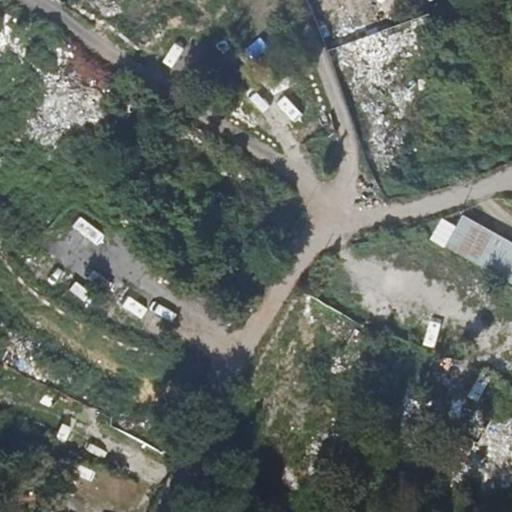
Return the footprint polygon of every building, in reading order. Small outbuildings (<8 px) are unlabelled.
[(205,0),(185,22),(203,38),(237,0),(205,0)] [(128,50),(150,68),(170,45),(148,27),(128,50)] [(310,160),(333,149),(328,139),(305,150),(310,160)] [(62,239),(81,216),(70,207),(51,231),(62,239)] [(456,226),(441,218),(429,239),(511,282),(511,239),(463,213),(456,226)] [(418,244),(412,254),(432,265),(437,254),(418,244)] [(131,288),(113,320),(144,337),(152,323),(148,321),(158,303),(131,288)] [(367,309),(365,320),(395,326),(397,316),(367,309)] [(96,361),(97,337),(82,336),(81,361),(96,361)] [(329,389),(344,359),(334,354),(319,384),(329,389)] [(247,413),(271,424),(276,413),(251,403),(247,413)]
